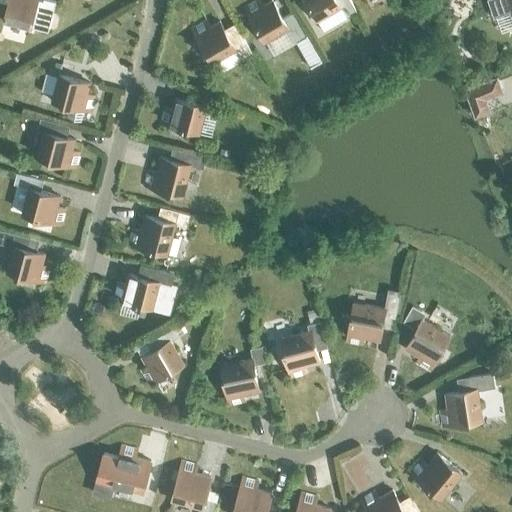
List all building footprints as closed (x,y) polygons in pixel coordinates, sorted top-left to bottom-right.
[(0,0),(0,1),(8,4),(3,21),(29,28),(30,26),(47,31),(55,1),(51,0),(42,0),(41,0),(0,0)] [(271,0),(269,0),(262,5),(259,0),(253,0),(244,6),(264,41),(288,28),(271,0)] [(336,0),(305,0),(317,20),(340,7),(336,0)] [(511,13),(511,0),(494,0),(499,14),(511,10),(511,13)] [(219,20),(209,26),(205,19),(191,27),(212,63),(234,50),(240,61),(253,55),(247,43),(235,49),(219,20)] [(83,108),(91,110),(95,95),(87,93),(90,82),(58,74),(51,100),(68,105),(65,116),(80,120),(83,108)] [(463,87),(473,117),(490,112),(485,98),(502,92),(497,76),(463,87)] [(159,122),(199,132),(206,106),(174,98),(171,108),(163,106),(159,122)] [(36,156),(76,167),(80,151),(72,149),(75,139),(59,134),(62,123),(40,117),(37,129),(43,130),(36,156)] [(191,165),(202,168),(205,156),(193,152),(190,164),(159,155),(155,171),(147,169),(143,184),(183,195),(191,165)] [(21,213),(61,224),(65,208),(57,206),(60,195),(40,190),(43,179),(16,172),(13,183),(28,187),(21,213)] [(175,223),(186,226),(189,214),(166,207),(163,219),(143,214),(139,229),(131,227),(127,243),(167,253),(175,223)] [(44,253),(25,248),(28,236),(0,228),(0,242),(12,246),(6,271),(45,281),(49,266),(42,264),(44,253)] [(117,281),(113,297),(153,307),(168,311),(175,285),(171,283),(174,272),(150,266),(147,278),(128,273),(125,283),(117,281)] [(381,325),(393,328),(400,291),(388,289),(385,307),(353,301),(346,341),(361,344),(363,336),(379,340),(381,325)] [(403,321),(412,326),(421,311),(412,306),(403,321)] [(415,362),(429,370),(449,335),(421,319),(405,347),(419,355),(415,362)] [(140,369),(148,383),(183,363),(170,340),(184,331),(178,320),(135,345),(141,356),(147,365),(140,369)] [(280,337),(290,377),(306,373),(304,365),(319,361),(313,339),(324,336),(320,320),(307,324),(308,330),(280,337)] [(220,364),(229,404),(244,401),(243,393),(258,390),(253,364),(265,361),(261,346),(250,348),(252,358),(220,364)] [(439,409),(441,425),(482,419),(477,388),(494,385),(492,372),(455,377),(457,391),(444,392),(447,408),(439,409)] [(102,452),(92,492),(109,496),(112,484),(142,492),(150,460),(134,456),(136,448),(121,444),(118,456),(102,452)] [(441,497),(462,473),(436,452),(426,464),(420,459),(410,471),(441,497)] [(171,500),(202,508),(210,476),(195,472),(197,464),(181,460),(171,500)] [(232,511),(265,511),(271,492),(255,488),(258,480),(242,476),(232,511)] [(418,511),(412,500),(402,506),(392,489),(378,497),(374,490),(360,498),(368,511),(418,511)] [(295,511),(328,511),(330,508),(315,504),(317,496),(301,492),(295,511)]
